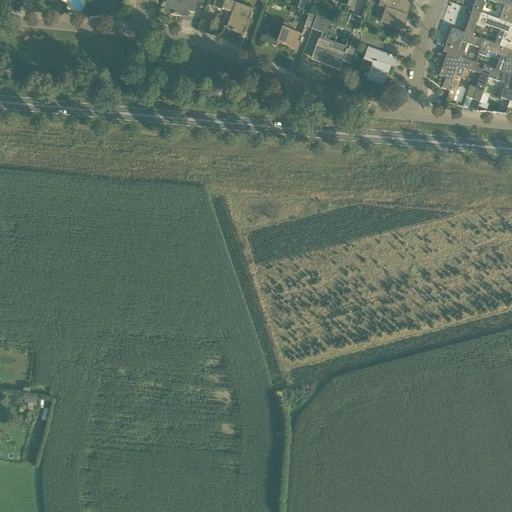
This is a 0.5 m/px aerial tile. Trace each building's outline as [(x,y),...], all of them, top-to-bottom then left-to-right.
[(166,0),(166,4),(164,12),(173,14),(176,15),(176,14),(180,15),(181,10),(195,13),(196,0),(166,0)] [(214,0),(212,7),(213,7),(213,5),(232,12),(231,16),(232,16),(228,27),(224,26),(224,27),(232,30),(234,31),(235,31),(243,34),(247,22),(249,23),(254,9),(230,0),(214,0)] [(312,0),(300,0),(297,9),(308,13),(312,0)] [(402,29),(407,15),(405,15),(406,9),(408,10),(412,1),(408,0),(380,0),(378,5),(392,10),(387,24),(402,29)] [(511,0),(475,0),(471,10),(472,11),(481,14),(485,3),(484,2),(484,0),(487,0),(504,6),(499,20),(511,24),(511,21),(511,0)] [(447,53),(462,58),(464,53),(458,50),(461,42),(480,49),(483,40),(476,37),(472,36),(476,26),(481,14),(472,11),(464,33),(451,28),(443,51),(447,53)] [(312,29),(316,16),(309,13),(304,26),(312,29)] [(356,30),(360,17),(350,14),(346,27),(356,30)] [(481,14),(476,26),(480,27),(483,29),(485,25),(504,32),(499,46),(511,50),(511,49),(511,24),(499,20),(481,14)] [(312,29),(320,32),(325,19),(316,16),(312,29)] [(271,34),(267,33),(264,42),(275,46),(278,40),(282,42),(281,43),(293,47),(293,48),(294,48),(299,34),(290,30),(291,26),(284,23),(283,25),(275,22),(271,34)] [(322,31),(312,57),(324,62),(323,64),(339,70),(345,54),(332,49),(337,37),(322,31)] [(359,44),(368,47),(370,48),(372,49),(376,38),(374,37),(368,35),(363,33),(360,42),(359,44)] [(506,58),(501,72),(511,76),(511,50),(499,46),(483,40),(480,49),(478,54),(485,56),(487,52),(506,58)] [(372,65),(366,80),(384,86),(383,85),(388,71),(386,71),(388,65),(394,68),(398,58),(397,58),(372,49),(370,48),(364,62),(372,65)] [(464,68),(480,74),(483,66),(462,58),(447,53),(439,76),(445,78),(441,88),(453,92),(457,81),(453,80),(455,76),(459,66),(464,68)] [(480,74),(475,88),(471,99),(480,102),(483,93),(489,78),(509,86),(507,90),(503,89),(500,98),(511,102),(511,76),(501,72),(483,66),(480,74)] [(471,99),(475,88),(470,86),(465,97),(471,99)] [(479,103),(477,109),(486,112),(488,107),(486,106),(479,103)]
